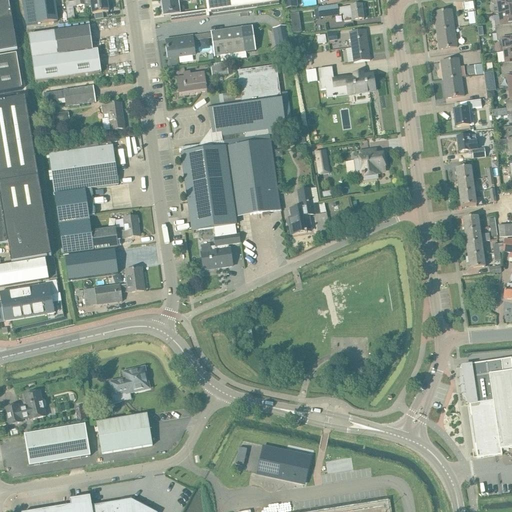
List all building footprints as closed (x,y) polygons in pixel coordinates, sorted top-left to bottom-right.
[(9,0),(0,0),(0,20),(13,19),(9,0)] [(22,0),(26,26),(38,24),(58,22),(55,0),(22,0)] [(91,8),(92,15),(108,12),(106,0),(87,0),(76,2),(77,8),(85,7),(85,9),(91,8)] [(178,2),(188,1),(187,0),(161,0),(163,6),(161,6),(162,16),(164,16),(164,17),(180,15),(180,14),(178,2)] [(180,14),(180,15),(181,21),(209,17),(209,14),(279,5),(278,0),(206,0),(208,10),(180,14)] [(295,0),(285,0),(286,9),(296,8),(295,0)] [(499,16),(511,13),(511,1),(507,2),(506,0),(491,0),(492,5),(497,4),(499,16)] [(66,4),(67,11),(76,10),(75,3),(66,4)] [(343,15),(344,23),(351,22),(364,20),(362,5),(344,8),(342,8),(342,9),(339,9),(340,15),(343,15)] [(337,6),(318,9),(319,18),(339,16),(337,6)] [(434,14),(436,32),(454,29),(452,11),(434,14)] [(299,13),(290,14),(293,34),(301,33),(299,13)] [(510,26),(511,25),(511,13),(499,16),(500,27),(495,28),(496,35),(511,33),(510,26)] [(13,19),(0,20),(0,52),(18,49),(13,19)] [(35,83),(101,74),(98,50),(93,51),(90,27),(89,22),(58,26),(59,31),(28,35),(35,83)] [(221,62),(246,58),(246,53),(256,51),(252,28),(244,29),(213,33),(216,57),(220,56),(221,62)] [(270,30),(275,54),(290,51),(285,28),(270,30)] [(439,50),(449,49),(457,48),(454,29),(436,32),(439,50)] [(351,48),(368,46),(366,31),(349,33),(351,48)] [(336,32),(327,34),(329,43),(337,41),(336,32)] [(502,42),(503,52),(511,50),(511,39),(511,33),(496,35),(497,42),(502,42)] [(325,35),(317,37),(318,45),(327,44),(325,35)] [(178,58),(195,56),(193,36),(167,40),(168,48),(167,48),(168,50),(169,50),(170,59),(171,67),(179,66),(178,58)] [(351,48),(353,64),(370,61),(368,46),(351,48)] [(461,52),(467,52),(467,61),(480,60),(480,51),(471,51),(471,46),(460,46),(461,52)] [(511,50),(503,52),(505,64),(500,65),(501,72),(511,70),(511,50)] [(0,93),(23,90),(17,55),(0,57),(0,93)] [(443,81),(461,78),(458,60),(441,62),(443,81)] [(225,63),(211,65),(213,77),(226,76),(225,63)] [(476,76),(484,75),(482,65),(474,66),(466,67),(468,75),(475,74),(476,76)] [(224,106),(281,99),(277,68),(236,74),(239,93),(223,96),(224,106)] [(508,90),(511,89),(511,70),(501,72),(502,80),(507,79),(508,90)] [(179,97),(189,96),(207,93),(204,74),(191,76),(190,72),(183,73),(184,77),(177,78),(179,97)] [(346,77),(332,79),(334,90),(348,88),(349,95),(374,91),(372,74),(365,75),(364,76),(364,73),(352,75),(353,77),(352,77),(346,78),(346,77)] [(475,80),(478,86),(485,82),(482,77),(475,80)] [(446,99),(456,98),(463,97),(461,78),(443,81),(446,99)] [(59,104),(65,103),(66,108),(96,103),(94,88),(64,92),(44,94),(45,102),(59,100),(59,104)] [(0,188),(40,182),(26,98),(0,102),(0,188)] [(287,98),(281,99),(224,106),(209,108),(212,131),(202,146),(181,148),(192,232),(214,229),(235,226),(236,225),(235,218),(237,217),(228,148),(215,149),(214,144),(269,137),(269,136),(268,130),(285,128),(283,113),(289,112),(287,98)] [(456,128),(466,127),(469,126),(468,116),(482,115),(480,101),(466,103),(467,110),(454,111),(456,128)] [(109,115),(111,131),(125,129),(121,104),(102,107),(103,116),(109,115)] [(69,113),(53,115),(53,116),(54,122),(54,123),(70,121),(69,113)] [(291,139),(288,139),(289,146),(292,146),(305,144),(304,134),(290,136),(291,139)] [(472,151),(474,159),(485,158),(484,150),(477,151),(475,137),(468,138),(468,136),(457,138),(459,153),(472,151)] [(269,137),(214,144),(215,149),(228,148),(237,217),(280,211),(279,201),(270,142),(269,137)] [(118,186),(113,146),(112,146),(111,142),(99,144),(98,141),(77,144),(77,145),(49,149),(50,155),(49,155),(63,256),(94,251),(89,217),(95,216),(91,190),(118,186)] [(317,170),(328,168),(325,151),(314,153),(317,170)] [(375,153),(371,153),(371,152),(363,153),(363,157),(359,158),(360,160),(355,161),(357,175),(361,174),(362,178),(364,178),(364,181),(377,180),(377,176),(380,175),(379,171),(385,170),(383,155),(376,156),(375,153)] [(488,178),(499,176),(497,165),(486,166),(488,178)] [(456,170),(458,182),(473,180),(471,168),(456,170)] [(489,187),(501,185),(499,176),(488,178),(489,187)] [(459,195),(475,193),(473,180),(458,182),(459,195)] [(11,263),(52,257),(40,182),(0,188),(0,244),(8,244),(11,263)] [(288,219),(289,226),(291,235),(311,232),(308,216),(315,215),(313,205),(310,190),(296,192),(299,209),(290,210),(291,219),(288,219)] [(490,194),(491,203),(497,203),(495,190),(489,191),(482,193),(482,195),(490,194)] [(331,191),(320,193),(321,199),(332,197),(331,191)] [(459,195),(461,208),(477,206),(475,193),(459,195)] [(125,231),(120,232),(121,240),(140,237),(137,217),(124,219),(125,231)] [(464,232),(480,230),(478,217),(463,220),(464,232)] [(229,245),(232,245),(240,244),(239,236),(237,236),(235,226),(214,229),(215,233),(215,238),(216,247),(217,247),(218,251),(202,253),(204,271),(232,267),(229,245)] [(95,251),(96,251),(117,247),(115,228),(92,232),(95,251)] [(464,232),(466,245),(482,243),(490,242),(489,234),(481,235),(480,230),(464,232)] [(511,258),(511,239),(504,240),(503,253),(510,254),(509,258),(511,258)] [(468,258),(483,255),(482,243),(466,245),(468,258)] [(492,246),(494,254),(500,253),(503,253),(503,244),(492,246)] [(112,252),(65,259),(68,277),(114,271),(112,252)] [(468,258),(470,270),(485,268),(483,255),(468,258)] [(0,287),(32,282),(38,281),(49,279),(48,275),(47,266),(46,260),(2,267),(1,262),(0,262),(0,287)] [(501,267),(490,268),(491,275),(501,273),(501,267)] [(144,292),(141,269),(126,271),(128,286),(120,287),(120,286),(84,291),(86,307),(122,303),(121,294),(129,293),(129,294),(144,292)] [(0,295),(2,305),(0,305),(0,323),(1,323),(5,322),(55,314),(53,304),(61,302),(60,295),(59,295),(56,281),(46,283),(46,286),(10,292),(0,293),(0,295)] [(469,366),(462,367),(468,404),(470,404),(470,408),(478,459),(502,455),(501,450),(511,448),(511,370),(511,367),(511,366),(511,364),(511,361),(511,359),(469,365),(469,366)] [(111,384),(114,396),(129,392),(129,393),(148,389),(144,369),(124,374),(125,377),(126,377),(127,380),(111,384)] [(5,409),(9,426),(22,423),(21,420),(30,418),(31,421),(45,417),(43,409),(46,408),(47,406),(46,402),(44,401),(42,401),(40,393),(25,396),(28,407),(19,410),(18,406),(5,409)] [(75,408),(78,423),(87,422),(85,406),(75,408)] [(147,415),(97,424),(102,455),(153,446),(147,415)] [(25,436),(30,467),(90,457),(85,426),(25,436)] [(239,448),(236,464),(243,466),(247,450),(239,448)] [(305,484),(310,459),(263,448),(258,474),(296,482),(296,483),(297,483),(301,484),(302,484),(305,484)] [(37,511),(92,511),(92,507),(90,497),(70,500),(71,506),(37,511)] [(153,511),(131,500),(92,507),(92,511),(153,511)]
